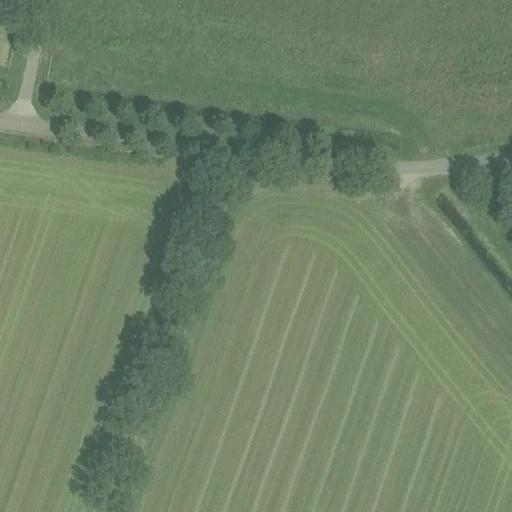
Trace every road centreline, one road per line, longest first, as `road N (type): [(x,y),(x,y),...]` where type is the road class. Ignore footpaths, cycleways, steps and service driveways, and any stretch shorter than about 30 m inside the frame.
road 1 (unclassified): [(511,159),(353,169),(16,123)]
road 2 (unclassified): [(16,123),(43,0)]
